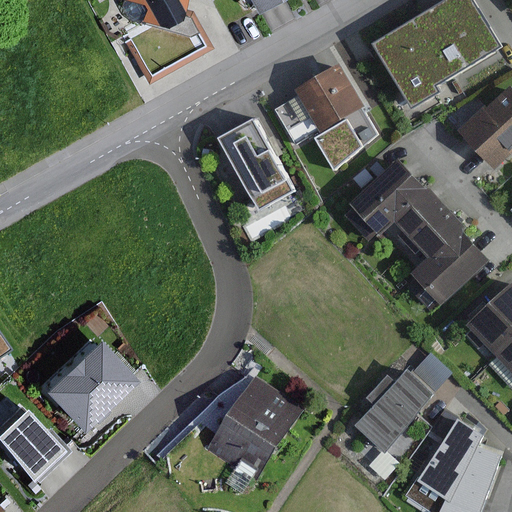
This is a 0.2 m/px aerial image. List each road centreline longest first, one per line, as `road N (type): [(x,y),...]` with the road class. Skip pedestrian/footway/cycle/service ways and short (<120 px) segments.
road 1 (residential): [(66,511),(208,369),(226,338),(227,269),(169,116)]
road 2 (residential): [(368,0),(169,116)]
road 3 (residential): [(169,116),(0,213)]
